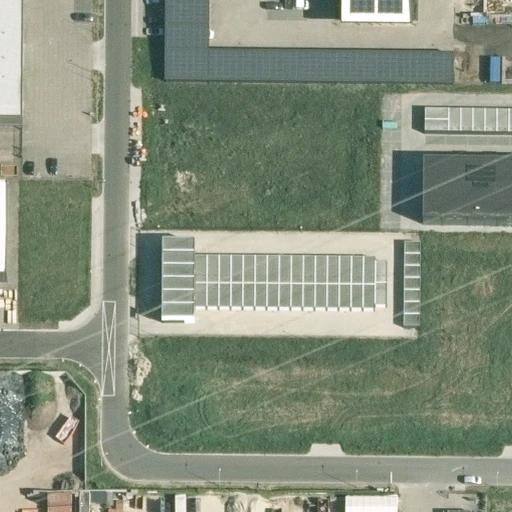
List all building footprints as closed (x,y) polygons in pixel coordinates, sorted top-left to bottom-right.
[(0,0),(0,126),(23,127),(23,0),(0,0)] [(412,20),(412,0),(340,0),(341,19),(412,20)] [(77,19),(94,19),(94,8),(77,8),(77,19)] [(448,112),(424,112),(424,124),(448,124),(448,112)] [(448,112),(448,136),(460,136),(460,112),(448,112)] [(472,112),(460,112),(460,136),(472,136),(472,112)] [(472,112),(472,136),(484,136),(484,112),(472,112)] [(484,112),(484,136),(496,137),(496,113),(484,112)] [(496,113),(496,137),(508,137),(508,113),(496,113)] [(448,124),(424,124),(424,136),(448,136),(448,124)] [(511,166),(424,166),(423,227),(511,227),(511,166)] [(0,283),(9,284),(10,189),(0,188),(0,283)] [(404,249),(404,333),(420,333),(420,249),(404,249)] [(195,254),(163,254),(163,332),(195,332),(195,319),(375,319),(375,315),(387,315),(387,271),(375,271),(375,267),(195,267),(195,254)]
